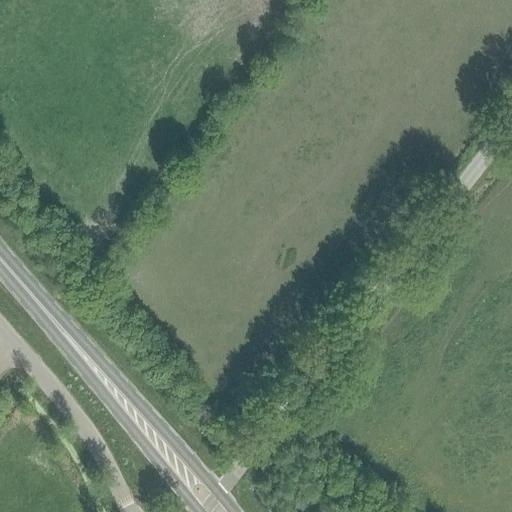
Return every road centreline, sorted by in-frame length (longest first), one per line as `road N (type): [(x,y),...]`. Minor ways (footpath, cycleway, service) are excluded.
road 1 (unclassified): [(219,497),(511,126)]
road 2 (primary): [(219,497),(76,333),(54,322)]
road 3 (primary): [(54,322),(63,344),(198,511)]
road 4 (unclassified): [(126,511),(81,425),(0,331)]
